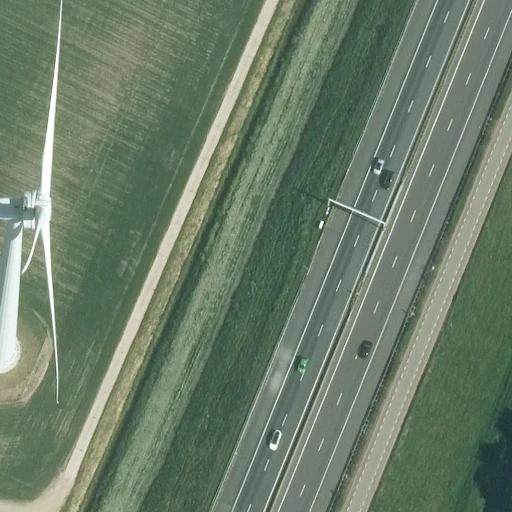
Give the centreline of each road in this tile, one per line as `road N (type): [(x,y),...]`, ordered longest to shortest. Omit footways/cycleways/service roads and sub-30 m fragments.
road 1 (motorway): [(293,511),(500,0)]
road 2 (motorway): [(454,0),(248,511)]
road 3 (tertiary): [(354,511),(511,119)]
